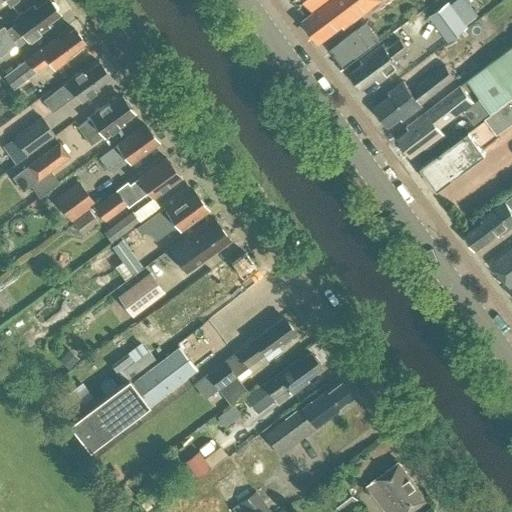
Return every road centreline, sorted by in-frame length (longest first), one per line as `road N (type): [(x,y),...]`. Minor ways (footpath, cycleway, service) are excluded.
road 1 (unclassified): [(464,511),(86,0)]
road 2 (secondary): [(511,362),(245,0)]
